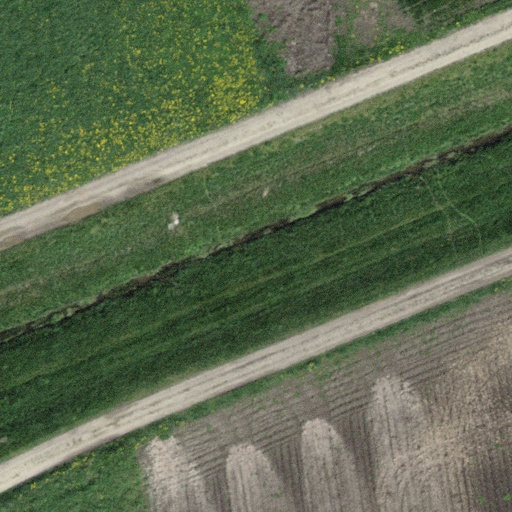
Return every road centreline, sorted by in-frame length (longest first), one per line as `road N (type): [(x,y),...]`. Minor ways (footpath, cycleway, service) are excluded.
road 1 (track): [(0,480),(140,400),(511,238)]
road 2 (track): [(0,235),(511,23)]
